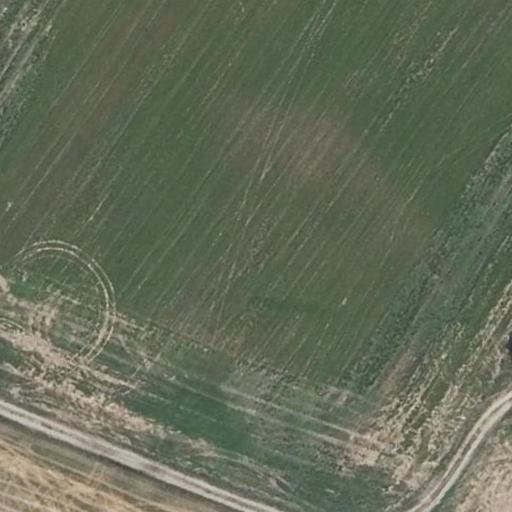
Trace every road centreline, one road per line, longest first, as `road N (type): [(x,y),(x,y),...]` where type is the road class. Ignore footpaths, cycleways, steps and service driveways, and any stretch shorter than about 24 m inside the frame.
road 1 (track): [(0,407),(263,511)]
road 2 (track): [(417,511),(511,403)]
